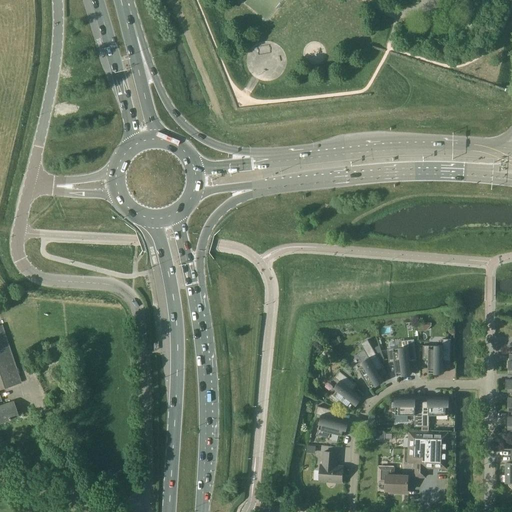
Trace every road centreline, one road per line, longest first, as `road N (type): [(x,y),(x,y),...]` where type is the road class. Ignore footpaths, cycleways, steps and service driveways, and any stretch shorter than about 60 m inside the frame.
road 1 (unclassified): [(144,502),(135,305),(109,285),(35,277),(22,265),(17,239),(29,184)]
road 2 (primary): [(151,219),(175,343),(171,511)]
road 3 (primary): [(265,188),(390,175),(511,180)]
road 4 (primary): [(511,151),(390,147),(273,158)]
road 5 (residential): [(350,511),(356,436),(368,407),(405,386),(488,386)]
road 6 (primary): [(273,158),(191,131),(131,37)]
road 7 (primary): [(206,511),(198,315)]
road 8 (unclassified): [(29,184),(55,70),(58,0)]
road 9 (primary): [(198,315),(208,228),(225,207),(265,188)]
road 10 (unclassified): [(0,469),(70,498),(144,502)]
road 11 (primary): [(94,0),(134,144)]
road 12 (residential): [(487,511),(488,386)]
